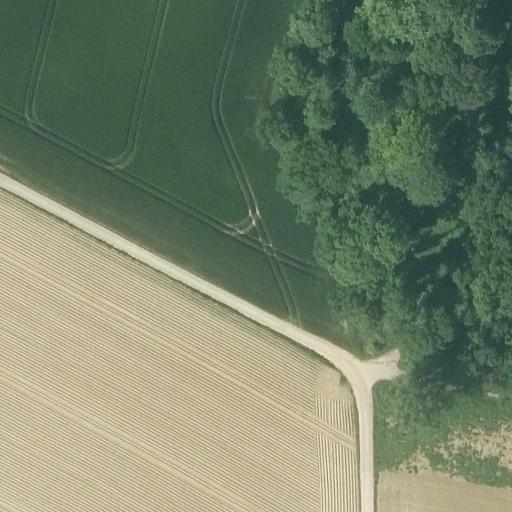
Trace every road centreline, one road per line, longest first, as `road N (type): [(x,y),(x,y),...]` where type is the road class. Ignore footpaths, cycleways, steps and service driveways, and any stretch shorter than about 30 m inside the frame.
road 1 (track): [(0,180),(359,371),(365,511)]
road 2 (track): [(511,403),(359,371),(442,321),(511,246)]
